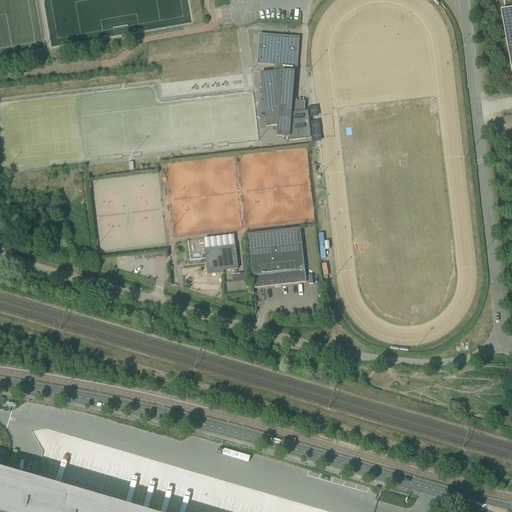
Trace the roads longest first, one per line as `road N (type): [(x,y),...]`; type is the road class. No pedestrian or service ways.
road 1 (tertiary): [(506,511),(183,419),(0,383)]
road 2 (unclassified): [(502,340),(448,363),(388,362),(0,255)]
road 3 (unclassified): [(502,340),(464,0)]
